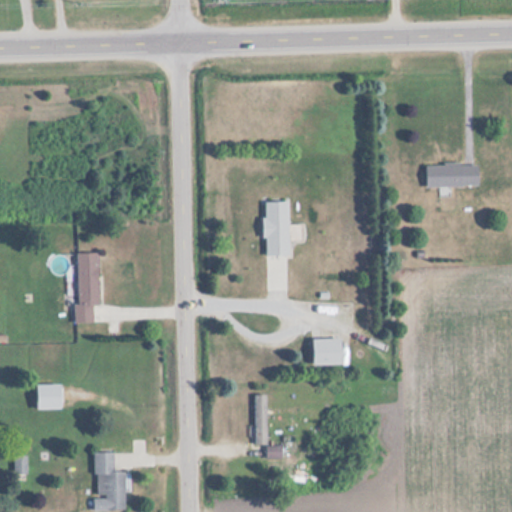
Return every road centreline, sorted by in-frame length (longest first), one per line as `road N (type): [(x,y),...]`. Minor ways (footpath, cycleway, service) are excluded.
road 1 (primary): [(0,46),(511,34)]
road 2 (residential): [(190,511),(182,42)]
